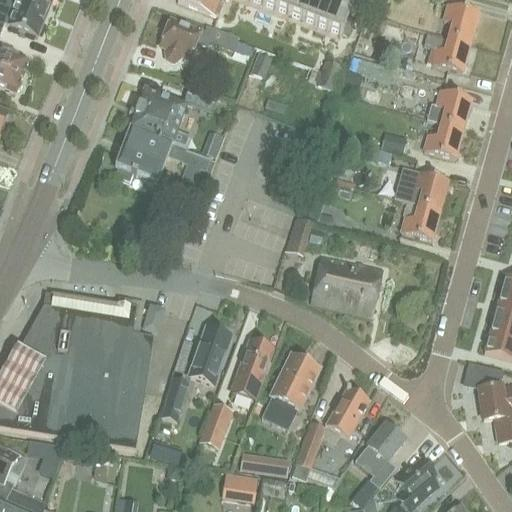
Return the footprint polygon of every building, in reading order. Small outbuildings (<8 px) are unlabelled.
[(46,17),(4,0),(0,0),(0,10),(12,16),(6,29),(36,41),(46,17)] [(52,0),(4,0),(46,17),(52,0)] [(225,0),(243,0),(341,37),(355,1),(352,0),(178,0),(176,5),(218,22),(225,0)] [(447,41),(469,47),(477,17),(446,8),(442,24),(451,27),(447,41)] [(400,19),(397,29),(430,37),(432,27),(400,19)] [(249,60),(252,51),(236,45),(237,40),(205,29),(203,35),(200,34),(200,33),(188,29),(187,31),(169,24),(159,50),(165,52),(164,55),(163,60),(165,64),(168,66),(173,66),(176,65),(178,62),(180,58),(189,61),(195,47),(206,51),(208,46),(232,55),(233,54),(249,60)] [(396,28),(374,28),(374,50),(396,51),(396,28)] [(469,47),(447,41),(443,55),(434,52),(430,69),(461,77),(469,47)] [(0,91),(14,97),(16,93),(19,93),(22,87),(20,84),(26,66),(0,55),(0,91)] [(333,91),(341,71),(324,65),(323,68),(290,55),(283,72),(333,91)] [(257,57),(250,75),(262,80),(269,61),(257,57)] [(339,86),(357,93),(362,79),(365,80),(370,65),(352,59),(347,74),(344,72),(339,86)] [(386,60),(381,79),(404,86),(409,66),(386,60)] [(184,105),(223,120),(229,105),(190,90),(184,105)] [(143,93),(129,132),(171,147),(185,109),(143,93)] [(439,127),(462,133),(470,103),(439,94),(435,109),(430,108),(426,123),(439,127)] [(264,111),(283,118),(286,108),(267,102),(264,111)] [(462,133),(439,127),(435,141),(427,139),(423,154),(453,163),(462,133)] [(156,186),(166,161),(170,149),(171,147),(129,132),(114,170),(117,171),(114,181),(129,186),(132,177),(156,186)] [(406,138),(386,134),(382,150),(403,154),(406,138)] [(218,154),(205,149),(201,159),(211,162),(214,163),(218,154)] [(194,188),(199,174),(206,176),(211,162),(201,159),(191,155),(186,168),(180,183),(194,188)] [(318,155),(310,179),(321,183),(321,182),(328,158),(318,155)] [(417,209),(439,215),(448,185),(417,176),(412,192),(421,195),(417,209)] [(348,201),(350,191),(329,185),(321,183),(310,179),(309,179),(304,195),(297,220),(317,226),(326,194),(348,201)] [(439,215),(417,209),(414,222),(405,220),(400,236),(431,245),(439,215)] [(302,261),(312,226),(294,221),(284,255),(302,261)] [(319,234),(311,232),(308,243),(316,245),(319,234)] [(311,306),(371,320),(381,274),(321,260),(311,306)] [(511,280),(505,279),(500,295),(511,297),(511,280)] [(496,310),(511,314),(511,297),(500,295),(496,310)] [(122,309),(49,297),(47,310),(42,310),(0,385),(0,432),(134,454),(152,341),(131,337),(135,311),(122,309)] [(511,330),(511,314),(496,310),(492,325),(511,330)] [(162,315),(151,312),(150,311),(143,333),(155,337),(162,315)] [(488,340),(511,346),(511,330),(492,325),(488,340)] [(206,330),(188,380),(212,388),(230,339),(206,330)] [(484,356),(511,363),(511,346),(488,340),(484,356)] [(252,404),(270,353),(250,346),(232,397),(252,404)] [(291,361),(267,411),(293,424),(318,374),(291,361)] [(161,421),(175,425),(187,386),(172,381),(161,421)] [(487,391),(478,392),(482,424),(494,423),(497,447),(511,444),(511,390),(501,392),(500,386),(486,388),(487,391)] [(325,429),(348,443),(369,406),(346,392),(325,429)] [(234,415),(213,407),(199,446),(220,454),(234,415)] [(309,474),(324,432),(309,427),(295,469),(309,474)] [(386,465),(404,444),(384,428),(366,450),(376,457),(368,466),(377,474),(385,465),(386,465)] [(149,458),(163,462),(167,450),(153,445),(149,458)] [(25,459),(42,462),(59,465),(65,452),(27,446),(25,459)] [(63,465),(82,468),(84,466),(95,467),(97,457),(65,452),(63,465)] [(16,480),(25,464),(4,453),(3,456),(0,454),(0,502),(3,504),(12,487),(4,483),(8,476),(16,480)] [(261,460),(259,478),(286,481),(288,464),(261,460)] [(409,500),(393,511),(411,511),(436,491),(430,483),(434,479),(420,463),(396,484),(409,500)] [(183,469),(169,467),(168,477),(173,483),(182,484),(183,469)] [(225,479),(221,502),(253,506),(257,484),(225,479)] [(0,511),(21,511),(0,502),(0,511)] [(136,511),(138,506),(116,502),(114,511),(136,511)]
